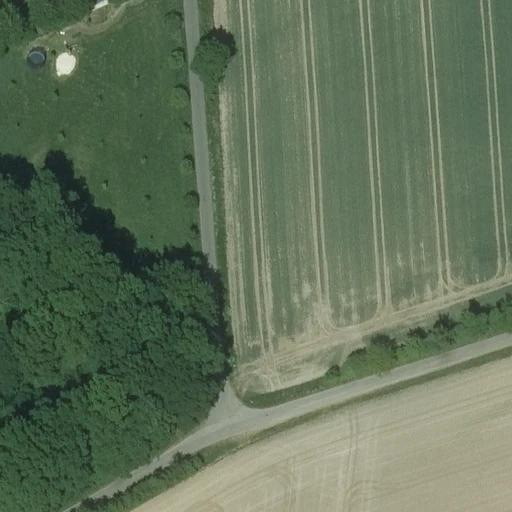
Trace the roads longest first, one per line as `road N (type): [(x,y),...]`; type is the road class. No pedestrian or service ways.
road 1 (unclassified): [(197,0),(232,428)]
road 2 (unclassified): [(232,428),(511,339)]
road 3 (unclassified): [(80,511),(232,428)]
